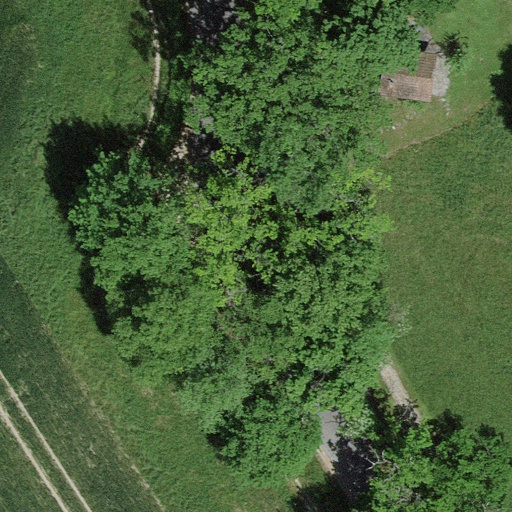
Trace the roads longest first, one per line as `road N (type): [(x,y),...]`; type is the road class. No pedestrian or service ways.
road 1 (unclassified): [(391,511),(237,277),(219,178),(217,0)]
road 2 (track): [(80,168),(219,178)]
